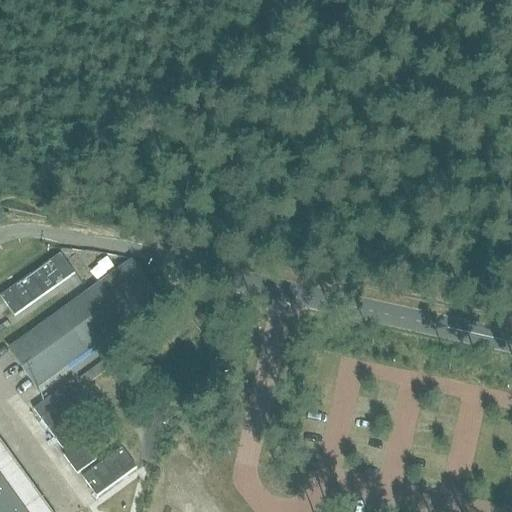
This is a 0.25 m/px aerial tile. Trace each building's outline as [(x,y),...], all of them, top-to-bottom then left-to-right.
[(60,254),(1,297),(15,317),(75,274),(60,254)] [(112,331),(128,319),(130,321),(159,301),(160,301),(132,262),(131,263),(133,265),(103,286),(13,352),(11,350),(10,350),(38,389),(39,388),(39,387),(113,333),(112,331)] [(108,358),(80,379),(86,386),(114,365),(108,358)] [(103,422),(74,382),(34,411),(63,450),(103,422)] [(97,462),(83,442),(64,456),(78,475),(97,462)] [(48,511),(0,444),(0,511),(48,511)] [(83,478),(97,498),(137,469),(123,450),(83,478)]
